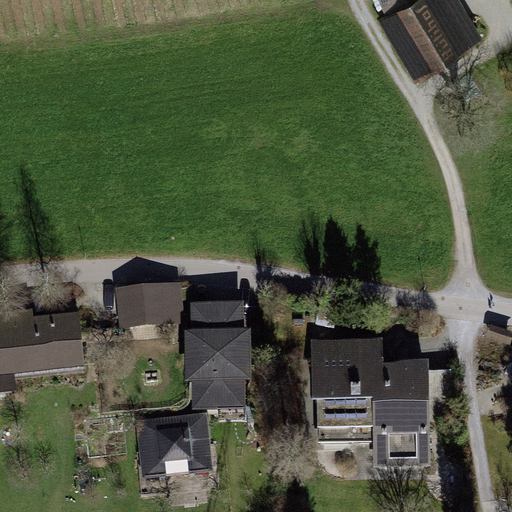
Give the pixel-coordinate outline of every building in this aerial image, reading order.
[(415,80),(480,43),(454,0),(379,0),(383,13),(375,18),(415,80)] [(114,293),(117,330),(181,325),(178,288),(114,293)] [(74,304),(0,310),(0,377),(80,370),(74,304)] [(215,402),(254,402),(254,332),(253,315),(214,315),(215,402)] [(511,332),(487,323),(482,337),(506,345),(511,332)] [(378,342),(309,343),(311,430),(364,429),(365,471),(426,469),(423,373),(379,374),(378,342)] [(207,414),(136,423),(144,487),(216,478),(207,414)]
